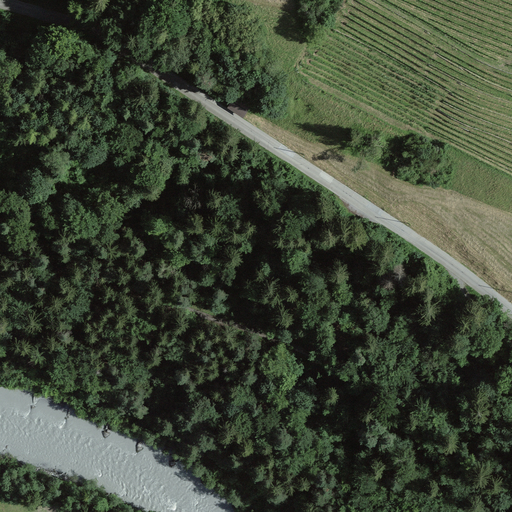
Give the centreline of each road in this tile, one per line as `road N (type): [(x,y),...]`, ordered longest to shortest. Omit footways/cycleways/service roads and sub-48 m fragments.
road 1 (residential): [(0,0),(111,37),(511,312)]
road 2 (track): [(0,248),(317,357),(379,404),(474,511)]
road 3 (track): [(511,70),(376,0)]
